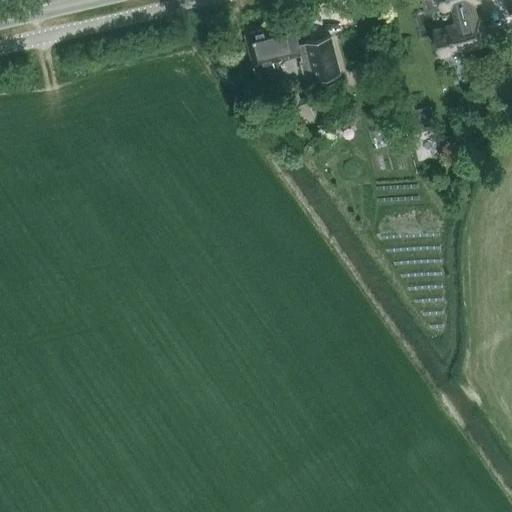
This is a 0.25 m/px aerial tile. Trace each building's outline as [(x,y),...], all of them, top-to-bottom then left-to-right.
[(471,1),(474,0),(442,0),(444,8),(453,6),(458,25),(437,31),(443,54),(486,42),(480,19),(476,20),(471,1)] [(332,37),(299,46),(293,22),(246,34),(255,71),(274,66),(273,60),(301,53),(306,73),(312,71),(314,79),(341,72),(332,37)] [(298,92),(280,98),(288,123),(313,114),(307,96),(300,99),(298,92)] [(401,113),(406,131),(432,124),(428,106),(416,109),(401,113)] [(385,129),(388,139),(396,137),(392,126),(385,129)]
